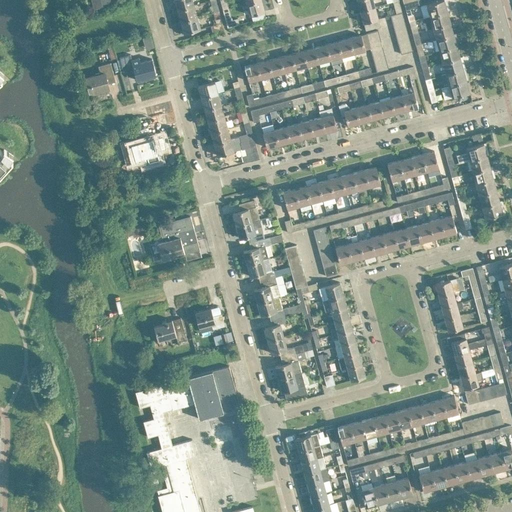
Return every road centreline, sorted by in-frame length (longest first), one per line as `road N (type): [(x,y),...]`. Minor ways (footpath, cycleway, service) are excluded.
road 1 (residential): [(200,187),(511,102)]
road 2 (residential): [(387,386),(359,288),(361,278),(408,265)]
road 3 (residential): [(387,386),(426,374),(435,362),(408,265)]
road 4 (residential): [(263,416),(224,274)]
road 5 (residential): [(263,416),(387,386)]
road 6 (residential): [(165,58),(284,30)]
